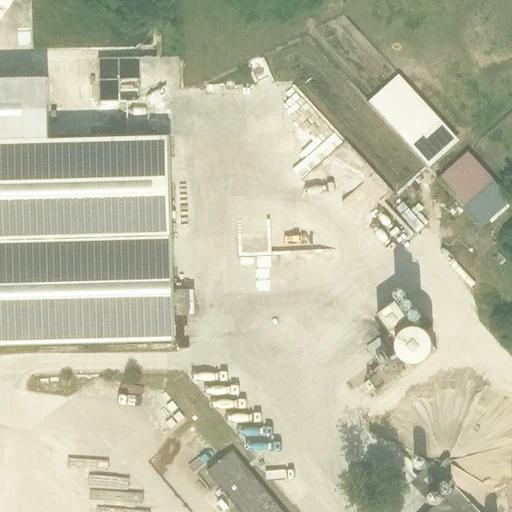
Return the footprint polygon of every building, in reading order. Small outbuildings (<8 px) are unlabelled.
[(423,162),(451,138),(395,74),(367,99),(423,162)] [(274,126),(254,144),(281,174),(307,151),(316,160),(337,141),(297,96),(269,121),(274,126)] [(0,345),(176,341),(170,137),(0,141),(0,345)] [(465,150),(436,175),(477,222),(506,198),(465,150)] [(376,320),(365,352),(415,369),(426,337),(376,320)] [(279,511),(222,443),(197,463),(237,511),(279,511)] [(476,511),(447,480),(411,511),(476,511)]
